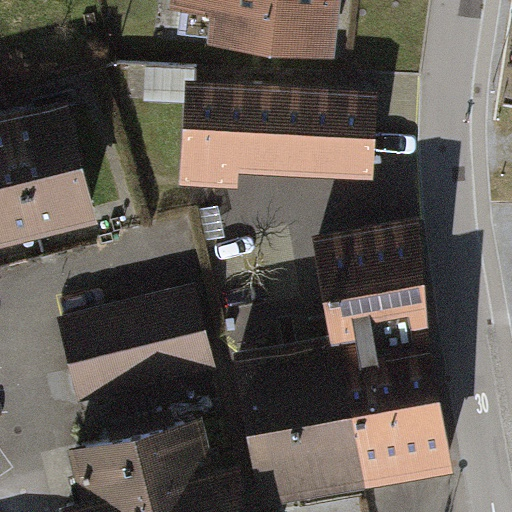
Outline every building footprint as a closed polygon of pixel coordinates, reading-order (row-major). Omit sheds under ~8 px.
[(332,0),(169,0),(169,8),(209,12),(206,44),(327,56),(332,0)] [(370,96),(182,86),(177,185),(231,188),(232,170),(366,177),(370,96)] [(12,104),(42,218),(105,202),(76,88),(12,104)] [(0,228),(42,218),(12,104),(0,107),(0,228)] [(410,226),(310,243),(328,341),(355,494),(455,476),(410,226)] [(219,361),(198,280),(69,313),(90,394),(219,361)] [(355,494),(328,341),(234,358),(261,510),(355,494)] [(213,372),(175,381),(182,411),(220,401),(213,372)] [(213,464),(203,420),(71,451),(82,498),(61,503),(62,511),(251,511),(239,458),(213,464)]
